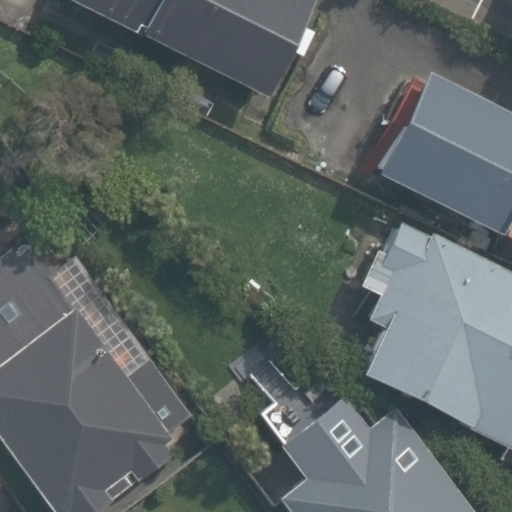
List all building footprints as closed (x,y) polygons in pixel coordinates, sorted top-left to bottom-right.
[(299,0),(58,0),(254,94),(299,0)] [(511,122),(402,71),(355,171),(511,243),(511,122)] [(397,303),(362,368),(511,444),(511,278),(403,224),(368,286),(397,303)] [(60,311),(16,241),(0,252),(0,447),(44,511),(87,511),(161,453),(154,444),(162,439),(67,308),(60,311)] [(345,396),(281,441),(305,474),(283,494),(296,511),(473,511),(393,410),(366,426),(345,396)]
